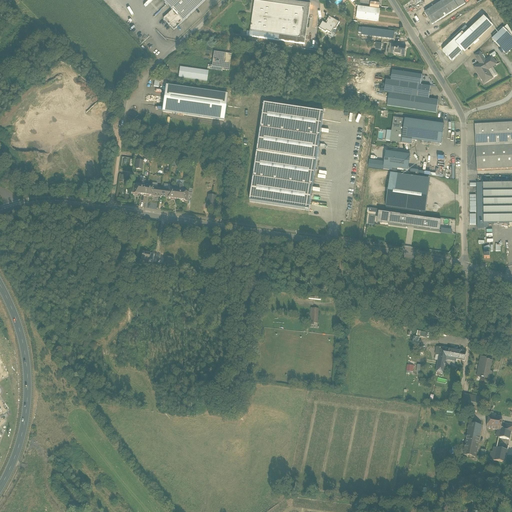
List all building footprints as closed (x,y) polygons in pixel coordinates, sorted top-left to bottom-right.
[(161,0),(172,11),(183,0),(161,0)] [(183,0),(172,11),(182,22),(205,0),(183,0)] [(255,0),(250,37),(305,45),(311,5),(278,0),(255,0)] [(445,0),(425,13),(432,25),(458,9),(465,4),(462,0),(445,0)] [(379,10),(359,7),(357,19),(377,21),(379,10)] [(174,30),(182,22),(172,11),(163,19),(174,30)] [(335,30),(340,23),(329,17),(326,22),(327,23),(326,24),(322,22),(319,29),(326,33),(327,31),(331,34),(334,30),(335,30)] [(455,44),(463,52),(491,25),(484,18),(470,31),(465,35),(455,44)] [(493,27),(491,25),(463,52),(465,54),(493,27)] [(503,29),(511,37),(499,48),(506,55),(511,49),(511,33),(507,25),(503,29)] [(462,33),(465,35),(470,31),(466,26),(460,31),(462,33)] [(492,40),(499,48),(511,37),(503,29),(492,40)] [(375,37),(387,38),(388,31),(376,30),(375,37)] [(465,35),(462,33),(442,52),(452,62),(463,52),(455,44),(465,35)] [(392,54),(404,56),(406,47),(394,45),(394,49),(392,49),(392,54)] [(223,69),(224,64),(225,54),(216,53),(215,60),(213,60),(212,67),(223,69)] [(480,53),(475,56),(479,62),(484,59),(480,53)] [(486,79),(488,82),(493,79),(488,71),(493,68),(497,65),(492,58),(491,58),(486,62),(484,59),(479,62),(480,65),(476,68),(479,72),(480,72),(480,73),(478,74),(483,81),(486,79)] [(208,72),(180,68),(178,78),(207,82),(208,72)] [(488,71),(493,79),(498,75),(493,68),(488,71)] [(386,80),(385,85),(390,85),(389,93),(429,99),(430,87),(421,85),(422,75),(392,71),(391,81),(386,80)] [(162,112),(224,121),(227,95),(165,87),(162,112)] [(438,101),(429,99),(389,93),(387,106),(436,113),(438,101)] [(264,105),(249,202),(309,211),(324,114),(264,105)] [(444,125),(405,119),(403,127),(404,127),(402,139),(412,141),(441,145),(444,125)] [(476,148),(477,170),(511,168),(511,123),(475,125),(476,148)] [(403,127),(394,125),(393,131),(391,141),(401,143),(401,144),(411,145),(412,141),(402,139),(404,127),(403,127)] [(385,152),(383,167),(384,167),(392,168),(408,170),(410,155),(385,152)] [(390,174),(390,178),(430,183),(430,179),(390,174)] [(430,183),(390,178),(386,208),(425,213),(430,183)] [(511,183),(483,184),(484,224),(487,224),(511,223),(511,183)] [(487,229),(487,224),(484,224),(483,184),(477,184),(478,229),(487,229)] [(132,194),(140,195),(142,186),(139,186),(133,185),(132,194)] [(146,196),(160,198),(161,189),(158,188),(152,187),(147,187),(146,196)] [(175,191),(161,189),(160,198),(173,200),(175,191)] [(183,192),(180,191),(179,201),(187,202),(188,193),(183,192)] [(390,214),(382,213),(380,224),(388,225),(390,214)] [(441,221),(390,214),(388,225),(440,233),(441,221)] [(148,264),(148,260),(150,254),(143,253),(141,263),(148,264)] [(162,270),(169,271),(172,260),(165,258),(162,269),(162,270)] [(150,275),(158,276),(159,268),(160,268),(152,266),(152,267),(150,275)] [(447,357),(450,358),(451,351),(440,349),(439,356),(438,361),(446,363),(446,360),(447,357)] [(466,354),(451,351),(450,358),(456,359),(464,361),(466,354)] [(485,378),(490,380),(490,379),(491,372),(492,372),(490,372),(492,361),(486,360),(487,358),(481,357),(482,357),(480,366),(479,366),(477,377),(478,376),(482,377),(482,378),(485,379),(485,378)] [(436,373),(443,375),(446,363),(438,361),(436,373)] [(462,407),(484,411),(486,399),(464,394),(462,407)] [(487,429),(500,431),(502,424),(502,421),(489,418),(488,421),(487,429)] [(467,441),(479,443),(482,427),(470,424),(467,441)] [(500,431),(511,433),(511,430),(511,425),(502,424),(500,431)] [(499,438),(510,441),(511,433),(500,431),(499,438)] [(464,455),(476,458),(479,443),(467,441),(464,455)] [(496,449),(495,454),(494,461),(505,464),(507,455),(508,451),(496,449)] [(433,490),(432,496),(431,501),(439,502),(440,489),(433,488),(433,490)]
